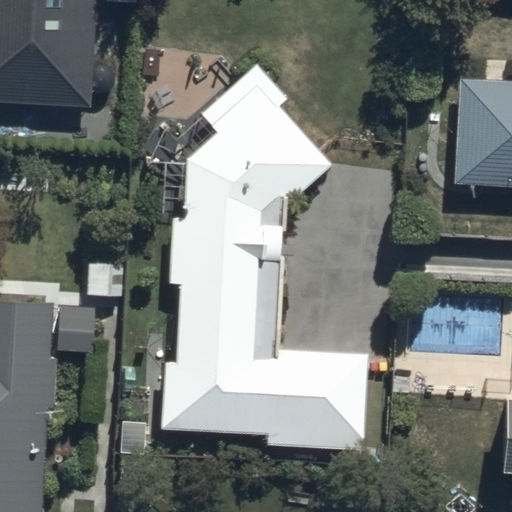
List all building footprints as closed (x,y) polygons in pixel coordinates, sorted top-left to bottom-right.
[(0,0),(0,109),(87,113),(91,0),(0,0)] [(363,452),(363,357),(278,357),(278,348),(289,209),(329,170),(280,111),(288,102),(256,67),(201,117),(215,133),(183,160),(181,220),(171,222),(171,288),(180,288),(174,364),(163,364),(161,436),(269,439),(269,452),(363,452)] [(511,89),(458,87),(454,188),(511,191),(511,89)] [(0,511),(42,511),(47,411),(55,411),(57,358),(93,360),(95,314),(54,312),(55,307),(0,304),(0,511)] [(511,409),(504,409),(502,484),(511,484),(511,409)]
